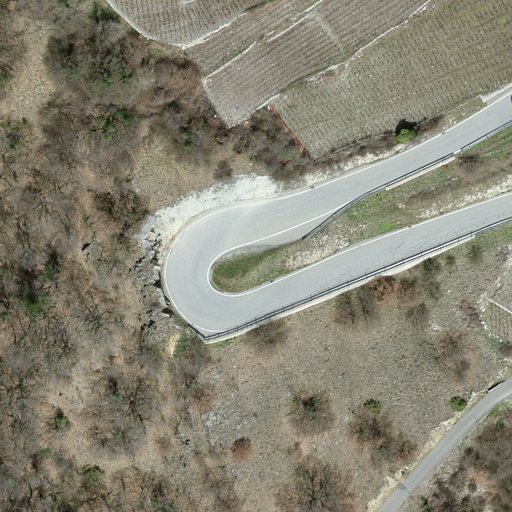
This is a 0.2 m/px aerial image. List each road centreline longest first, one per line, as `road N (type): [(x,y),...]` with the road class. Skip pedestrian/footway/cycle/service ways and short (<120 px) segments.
road 1 (unclassified): [(511,204),(238,310),(196,304),(186,277),(206,236),(335,194),(511,106)]
road 2 (unclassified): [(511,382),(466,420),(385,511)]
